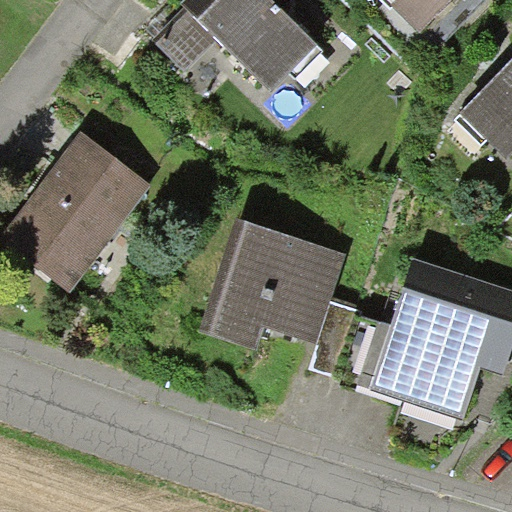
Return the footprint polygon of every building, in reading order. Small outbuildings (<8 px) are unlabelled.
[(327,52),(271,0),(202,0),(169,35),(208,71),(231,46),(285,97),(327,52)] [(390,0),(420,29),(448,0),(390,0)] [(511,149),(511,62),(460,116),(503,159),(511,149)] [(162,196),(92,142),(12,242),(82,297),(162,196)] [(340,248),(241,221),(210,334),(260,347),(266,324),(316,337),(340,248)] [(508,373),(511,357),(511,295),(419,270),(406,316),(334,296),(316,359),(380,377),(375,395),(465,421),(481,365),(508,373)]
